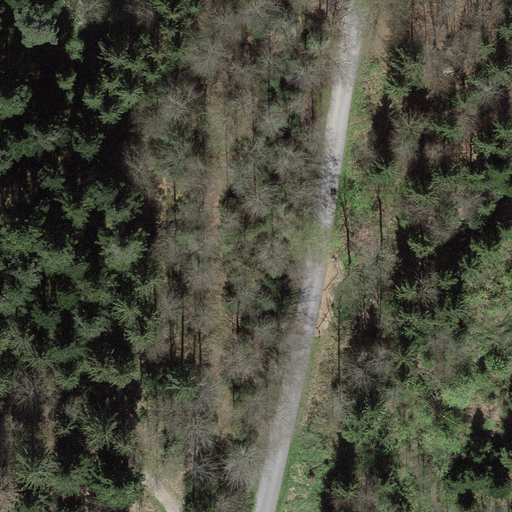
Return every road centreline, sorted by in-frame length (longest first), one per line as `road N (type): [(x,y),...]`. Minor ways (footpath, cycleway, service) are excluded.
road 1 (track): [(354,0),(323,219),(267,511)]
road 2 (track): [(0,404),(152,511)]
